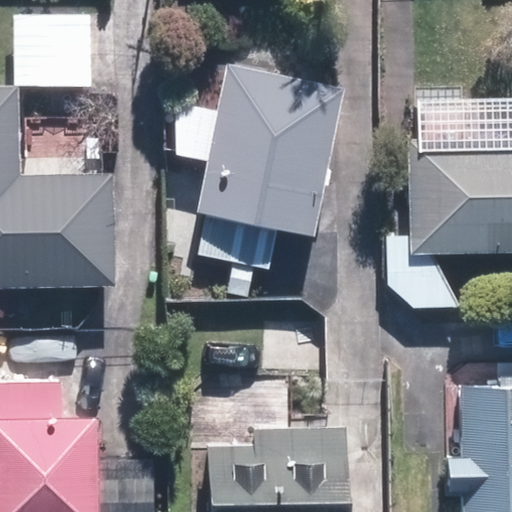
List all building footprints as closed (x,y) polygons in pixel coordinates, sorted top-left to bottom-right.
[(323,217),(351,76),(242,55),(207,234),(269,246),(276,208),(323,217)] [(0,87),(0,284),(113,282),(110,173),(14,176),(12,87),(0,87)] [(511,126),(419,129),(423,240),(511,237),(511,126)] [(0,375),(0,400),(4,511),(107,511),(114,511),(110,395),(66,396),(65,373),(0,375)] [(511,511),(511,390),(460,392),(463,511),(511,511)] [(258,447),(211,448),(212,511),(344,511),(343,435),(258,436),(258,447)]
